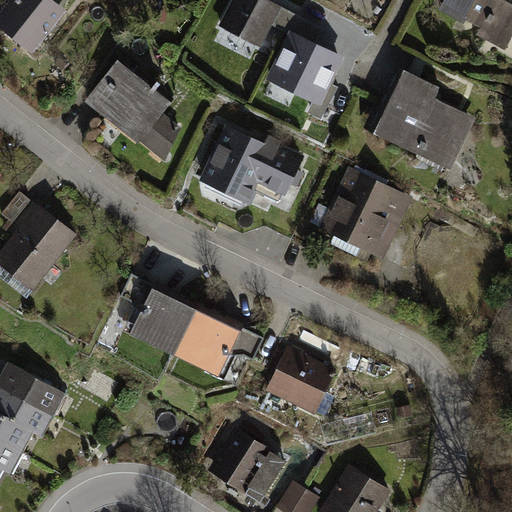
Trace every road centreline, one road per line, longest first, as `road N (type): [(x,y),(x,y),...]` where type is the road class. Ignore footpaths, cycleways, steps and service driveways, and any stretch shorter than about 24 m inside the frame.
road 1 (residential): [(0,107),(187,243),(425,358),(449,417),(433,511)]
road 2 (residential): [(193,511),(147,482),(119,482),(71,511)]
